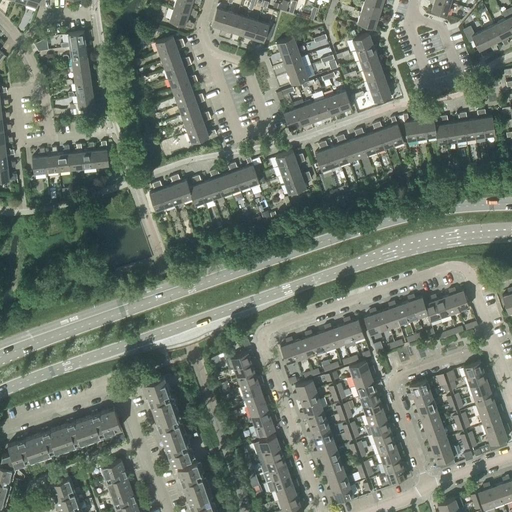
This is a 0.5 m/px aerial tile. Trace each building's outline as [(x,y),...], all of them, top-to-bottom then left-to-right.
[(190,10),(192,1),(189,0),(175,0),(173,8),(188,13),(196,15),(197,11),(194,10),(192,11),(190,10)] [(446,14),(450,1),(447,0),(433,0),(431,9),(446,14)] [(378,17),(381,6),(364,1),(361,11),(378,17)] [(222,27),(227,10),(217,7),(211,24),(222,27)] [(186,22),(188,13),(173,8),(169,20),(185,25),(192,27),(194,23),(190,21),(188,23),(186,22)] [(232,30),(237,13),(227,10),(222,27),(232,30)] [(374,27),(378,17),(361,11),(357,22),(374,27)] [(243,34),(248,17),(237,13),(232,30),(243,34)] [(253,37),(258,20),(248,17),(243,34),(253,37)] [(511,31),(505,17),(494,23),(501,37),(504,44),(509,42),(507,39),(505,38),(503,36),(511,31)] [(269,23),(258,20),(253,37),(264,40),(269,23)] [(501,37),(494,23),(482,29),(490,43),(493,50),(498,48),(496,44),(494,44),(492,41),(501,37)] [(490,43),(482,29),(471,34),(478,48),(482,56),(487,53),(485,50),(483,49),(481,47),(490,43)] [(69,40),(69,45),(85,43),(83,30),(68,33),(69,40)] [(352,38),(356,48),(373,42),(369,32),(352,38)] [(176,44),(184,42),(183,38),(178,40),(177,42),(176,42),(173,35),(156,41),(159,50),(176,44)] [(276,41),(280,51),(297,45),(293,35),(276,41)] [(46,37),(34,43),(38,50),(48,48),(46,37)] [(185,45),(184,42),(176,44),(159,50),(162,59),(180,53),(177,46),(179,46),(180,47),(185,45)] [(376,53),(373,42),(356,48),(359,59),(376,53)] [(87,55),(85,43),(69,45),(71,58),(87,55)] [(301,56),(297,45),(280,51),(284,62),(301,56)] [(182,60),(180,53),(162,59),(165,68),(183,62),(190,60),(189,56),(184,58),(184,60),(182,60)] [(380,63),(376,53),(359,59),(363,69),(380,63)] [(89,68),(87,55),(71,58),(73,70),(89,68)] [(304,66),(301,56),(284,62),(288,72),(304,66)] [(331,69),(337,66),(335,59),(328,62),(331,69)] [(192,63),(190,60),(183,62),(165,68),(168,77),(186,71),(183,64),(185,64),(187,65),(192,63)] [(384,73),(380,63),(363,69),(367,79),(384,73)] [(308,76),(304,66),(288,72),(291,82),(308,76)] [(91,80),(89,68),(73,70),(75,83),(91,80)] [(188,79),(186,71),(168,77),(172,86),(189,80),(197,78),(195,74),(190,76),(190,78),(188,79)] [(387,84),(384,73),(367,79),(370,90),(387,84)] [(198,81),(197,78),(189,80),(172,86),(175,96),(192,89),(190,82),(191,82),(193,83),(198,81)] [(92,93),(91,80),(75,83),(77,95),(92,93)] [(391,94),(387,84),(370,90),(374,100),(391,94)] [(195,97),(192,89),(175,96),(178,105),(196,99),(203,96),(202,92),(197,94),(196,97),(195,97)] [(345,89),(335,93),(341,109),(351,106),(345,89)] [(92,93),(77,95),(78,107),(91,106),(94,105),(92,93)] [(341,109),(335,93),(325,96),(331,113),(341,109)] [(205,100),(203,96),(196,99),(178,105),(181,114),(199,108),(196,100),(198,100),(200,102),(205,100)] [(331,113),(325,96),(314,100),(320,117),(331,113)] [(320,117),(314,100),(304,104),(310,120),(320,117)] [(1,114),(0,105),(0,104),(0,116),(1,117),(2,117),(10,116),(9,111),(6,112),(4,113),(1,114)] [(310,120),(304,104),(294,107),(300,124),(310,120)] [(511,104),(509,105),(502,106),(503,112),(506,111),(508,109),(510,108),(511,118),(511,117),(511,104)] [(76,108),(71,109),(71,114),(91,111),(91,106),(78,107),(76,108)] [(300,124),(294,107),(283,111),(289,128),(300,124)] [(201,115),(199,108),(181,114),(185,123),(202,117),(210,114),(208,110),(203,112),(203,115),(201,115)] [(481,116),(480,108),(476,109),(477,114),(479,115),(480,116),(472,118),(475,136),(484,135),(481,116)] [(484,108),(480,108),(481,116),(484,135),(494,133),(492,114),(484,116),(483,114),(485,113),(484,108)] [(423,118),(426,136),(436,134),(434,124),(435,124),(433,116),(426,117),(425,116),(427,114),(426,109),(422,110),(423,118)] [(423,118),(422,110),(418,110),(419,115),(421,117),(421,118),(414,119),(417,137),(426,136),(423,118)] [(462,119),(461,111),(457,112),(458,117),(460,118),(460,120),(453,121),(456,139),(465,138),(462,119)] [(475,136),(472,118),(465,119),(465,117),(466,116),(465,111),(461,111),(462,119),(465,138),(475,136)] [(417,137),(414,119),(407,120),(406,119),(408,117),(407,112),(403,113),(404,121),(407,139),(417,137)] [(211,118),(210,114),(202,117),(185,123),(188,133),(205,126),(203,119),(204,118),(206,120),(211,118)] [(456,139),(453,121),(446,122),(446,120),(447,119),(446,114),(442,115),(444,122),(446,141),(456,139)] [(395,123),(388,126),(394,143),(403,140),(397,122),(394,115),(390,116),(392,121),(394,121),(395,123)] [(437,142),(446,141),(444,122),(442,115),(438,115),(439,120),(441,121),(442,123),(435,124),(434,124),(436,134),(437,142)] [(3,126),(2,117),(1,117),(0,116),(0,129),(3,129),(11,128),(11,123),(7,124),(5,126),(3,126)] [(394,143),(388,126),(380,128),(380,127),(381,125),(380,120),(376,121),(379,129),(385,146),(394,143)] [(379,129),(376,121),(372,123),(374,128),(376,128),(377,130),(369,132),(376,150),(385,146),(379,129)] [(208,133),(205,126),(188,133),(191,142),(209,136),(216,133),(215,128),(210,130),(209,133),(208,133)] [(376,150),(369,132),(362,135),(362,133),(363,131),(362,126),(358,128),(360,135),(367,153),(376,150)] [(360,135),(358,128),(354,129),(356,134),(358,134),(359,136),(352,139),(358,156),(367,153),(360,135)] [(4,139),(3,129),(0,129),(0,141),(4,142),(5,142),(13,141),(12,136),(8,136),(7,139),(4,139)] [(358,156),(352,139),(344,141),(344,140),(345,138),(343,133),(340,134),(342,142),(349,159),(358,156)] [(342,142),(340,134),(336,136),(338,141),(340,141),(341,143),(333,145),(340,162),(349,159),(342,142)] [(340,162),(333,145),(326,148),(326,146),(327,144),(325,139),(322,141),(324,148),(331,166),(340,162)] [(103,149),(94,149),(95,165),(108,164),(107,148),(106,140),(101,141),(101,145),(103,146),(103,149)] [(6,151),(5,142),(4,142),(0,141),(0,154),(5,154),(6,154),(14,153),(14,148),(10,149),(8,151),(6,151)] [(324,148),(322,141),(318,142),(319,147),(322,147),(323,149),(315,152),(321,169),(331,166),(324,148)] [(94,149),(93,142),(88,142),(89,146),(91,147),(91,150),(82,151),(81,151),(83,167),(95,165),(94,149)] [(81,151),(82,151),(81,143),(76,144),(76,147),(79,149),(79,151),(69,152),(71,168),(83,167),(81,151)] [(58,170),(71,168),(69,152),(68,144),(63,145),(64,149),(62,149),(63,153),(57,154),(56,154),(58,170)] [(56,154),(57,154),(56,146),(51,146),(52,150),(54,151),(54,154),(44,155),(46,171),(58,170),(56,154)] [(44,155),(44,147),(39,148),(39,151),(41,153),(42,155),(31,156),(33,172),(46,171),(44,155)] [(296,159),(303,156),(302,153),(297,154),(297,156),(295,157),(293,149),(275,155),(279,165),(296,159)] [(7,163),(6,154),(5,154),(0,154),(0,167),(6,166),(7,167),(15,166),(15,161),(11,161),(10,163),(7,163)] [(250,164),(243,167),(249,185),(259,181),(253,164),(250,156),(246,158),(247,162),(250,163),(250,164)] [(282,174),(299,168),(297,160),(298,160),(300,162),(305,160),(303,156),(296,159),(279,165),(282,174)] [(249,185),(243,167),(236,170),(235,168),(237,166),(235,161),(231,163),(234,170),(240,188),(249,185)] [(234,170),(231,163),(227,164),(229,169),(232,169),(232,171),(225,173),(231,191),(240,188),(234,170)] [(8,176),(7,167),(6,166),(0,167),(0,180),(9,179),(17,178),(16,173),(12,173),(11,176),(8,176)] [(231,191),(225,173),(218,176),(217,174),(219,172),(217,168),(214,169),(216,176),(223,194),(231,191)] [(302,177),(310,174),(309,170),(304,172),(303,174),(302,175),(299,168),(282,174),(285,183),(302,177)] [(216,176),(214,169),(209,170),(211,175),(214,176),(214,177),(207,180),(213,197),(223,194),(216,176)] [(178,173),(174,175),(177,182),(183,200),(192,197),(192,196),(189,186),(186,179),(179,181),(178,179),(180,178),(178,173)] [(213,197),(207,180),(200,182),(199,181),(201,179),(199,174),(195,176),(198,183),(204,201),(213,197)] [(311,178),(310,174),(302,177),(285,183),(288,192),(306,186),(303,178),(305,178),(306,179),(311,178)] [(177,182),(174,175),(170,176),(172,180),(174,181),(175,183),(168,185),(174,203),(183,200),(177,182)] [(192,196),(192,197),(195,204),(204,201),(198,183),(195,176),(191,177),(193,182),(195,182),(196,184),(189,186),(192,196)] [(174,203),(168,185),(160,188),(160,186),(161,185),(160,180),(156,181),(158,189),(165,206),(174,203)] [(158,189),(156,181),(152,182),(154,187),(156,187),(157,189),(149,192),(155,210),(165,206),(158,189)] [(454,286),(451,288),(459,309),(469,306),(463,288),(456,291),(454,286)] [(511,310),(511,292),(510,287),(507,288),(508,293),(501,295),(507,312),(511,310)] [(459,309),(451,288),(448,289),(449,293),(443,295),(449,312),(459,309)] [(427,313),(424,302),(422,295),(415,298),(413,293),(410,294),(418,316),(427,313)] [(435,293),(432,294),(439,316),(441,322),(451,318),(449,312),(443,295),(437,298),(435,293)] [(418,316),(410,294),(407,295),(409,300),(402,302),(408,319),(418,316)] [(439,316),(432,294),(429,296),(430,300),(424,302),(427,313),(429,319),(439,316)] [(408,319),(402,302),(396,304),(394,300),(391,301),(399,323),(408,319)] [(399,323),(391,301),(388,302),(389,307),(383,309),(389,326),(399,323)] [(389,326),(383,309),(376,311),(375,307),(372,308),(379,329),(389,326)] [(379,329),(372,308),(368,309),(370,313),(363,316),(369,333),(379,329)] [(349,316),(346,317),(354,338),(364,335),(358,318),(351,320),(349,316)] [(354,338),(346,317),(343,318),(344,322),(338,325),(344,342),(354,338)] [(344,342),(338,325),(332,327),(330,322),(326,324),(334,345),(344,342)] [(334,345),(326,324),(324,325),(325,329),(318,332),(324,349),(334,345)] [(324,349),(318,332),(312,334),(311,329),(307,330),(315,352),(324,349)] [(315,352),(307,330),(304,331),(306,336),(299,338),(305,355),(315,352)] [(305,355),(299,338),(293,340),(292,336),(288,337),(295,359),(305,355)] [(295,359),(288,337),(285,338),(287,343),(280,345),(286,362),(295,359)] [(229,368),(234,366),(255,359),(254,356),(250,357),(247,350),(225,358),(229,368)] [(256,362),(255,359),(234,366),(237,376),(254,370),(252,364),(256,362)] [(352,375),(373,368),(372,364),(368,366),(365,359),(348,365),(352,375)] [(462,365),(466,375),(487,368),(486,364),(482,366),(479,359),(462,365)] [(375,371),(373,368),(352,375),(355,385),(372,379),(370,373),(375,371)] [(488,371),(487,368),(466,375),(469,385),(486,379),(484,372),(488,371)] [(452,369),(445,371),(449,381),(453,380),(456,379),(452,369)] [(256,376),(254,370),(237,376),(240,386),(262,378),(261,375),(256,376)] [(179,371),(165,376),(169,388),(183,383),(179,371)] [(442,384),(446,382),(444,375),(443,372),(436,375),(439,385),(442,384)] [(150,403),(154,413),(174,406),(163,375),(149,380),(151,385),(145,387),(148,398),(146,398),(148,404),(150,403)] [(263,381),(262,378),(240,386),(244,395),(261,389),(259,383),(263,381)] [(293,392),(294,396),(315,389),(312,378),(295,384),(297,391),(293,392)] [(407,392),(408,396),(429,388),(426,378),(409,384),(411,391),(407,392)] [(375,385),(372,379),(355,385),(359,394),(380,387),(379,384),(375,385)] [(488,385),(486,379),(469,385),(473,394),(494,387),(493,384),(488,385)] [(381,390),(380,387),(359,394),(362,404),(379,398),(377,392),(381,390)] [(495,390),(494,387),(473,394),(476,404),(493,398),(491,392),(495,390)] [(433,398),(429,388),(408,396),(409,399),(413,397),(416,404),(433,398)] [(247,405),(269,397),(268,394),(263,396),(261,389),(244,395),(247,405)] [(319,398),(315,389),(294,396),(295,399),(299,397),(302,404),(319,398)] [(270,401),(269,397),(247,405),(250,415),(268,409),(265,402),(270,401)] [(322,407),(319,398),(302,404),(304,410),(299,411),(300,415),(322,407)] [(365,414),(387,406),(386,403),(381,404),(379,398),(362,404),(365,414)] [(436,407),(433,398),(416,404),(418,410),(413,412),(415,415),(436,407)] [(495,404),(493,398),(476,404),(479,414),(501,406),(500,403),(495,404)] [(183,431),(174,406),(154,413),(157,422),(155,423),(157,429),(159,428),(163,438),(183,431)] [(369,423),(386,417),(384,411),(388,409),(387,406),(365,414),(369,423)] [(502,409),(501,406),(479,414),(483,423),(500,417),(497,411),(502,409)] [(325,417),(322,407),(300,415),(302,418),(306,416),(308,423),(325,417)] [(439,417),(436,407),(415,415),(416,418),(420,417),(422,423),(439,417)] [(92,414),(83,417),(90,437),(121,427),(116,412),(110,414),(108,408),(98,412),(97,409),(92,411),(92,414)] [(270,415),(268,409),(250,415),(254,424),(275,417),(274,413),(270,415)] [(90,437),(83,417),(73,421),(72,418),(67,420),(67,423),(58,426),(65,446),(90,437)] [(277,420),(275,417),(254,424),(257,434),(274,428),(272,421),(277,420)] [(329,427),(325,417),(308,423),(311,429),(306,431),(307,434),(329,427)] [(388,424),(386,417),(369,423),(372,433),(394,425),(393,422),(388,424)] [(443,426),(439,417),(422,423),(425,429),(420,431),(421,434),(443,426)] [(486,433),(508,425),(506,422),(502,424),(500,417),(483,423),(486,433)] [(395,429),(394,425),(372,433),(375,443),(393,437),(390,430),(395,429)] [(508,425),(486,433),(489,442),(487,443),(490,450),(507,444),(505,438),(507,437),(504,430),(509,429),(508,425)] [(65,446),(58,426),(48,429),(47,427),(42,429),(43,431),(33,435),(40,455),(65,446)] [(446,436),(443,426),(421,434),(422,437),(427,436),(429,442),(446,436)] [(332,436),(329,427),(307,434),(308,437),(313,436),(315,442),(332,436)] [(192,456),(183,431),(163,438),(166,447),(163,448),(165,454),(168,453),(172,463),(192,456)] [(123,434),(112,438),(114,443),(125,440),(123,434)] [(256,453),(283,443),(282,439),(278,441),(275,434),(252,442),(256,453)] [(40,455),(33,435),(23,438),(23,435),(17,437),(18,440),(8,444),(10,451),(2,454),(12,464),(14,463),(15,464),(40,455)] [(336,446),(332,436),(315,442),(317,448),(313,450),(314,454),(336,446)] [(450,446),(446,436),(429,442),(431,449),(427,450),(428,453),(450,446)] [(395,443),(393,437),(375,443),(379,452),(400,445),(399,441),(395,443)] [(284,446),(283,443),(256,453),(259,462),(282,454),(280,448),(284,446)] [(454,444),(450,446),(428,453),(429,457),(434,455),(436,462),(458,454),(454,444)] [(402,448),(400,445),(379,452),(382,462),(399,456),(397,450),(402,448)] [(339,455),(336,446),(314,454),(315,457),(320,455),(322,461),(339,455)] [(472,457),(472,456),(470,450),(463,452),(465,459),(472,457)] [(12,466),(12,464),(2,454),(0,459),(0,490),(5,492),(13,466),(12,466)] [(284,460),(282,454),(259,462),(263,472),(290,462),(289,459),(284,460)] [(342,465),(339,455),(322,461),(324,468),(320,469),(321,473),(342,465)] [(386,472),(407,464),(406,461),(402,462),(399,456),(382,462),(386,472)] [(101,465),(109,491),(130,484),(126,474),(129,473),(127,467),(124,468),(121,458),(101,465)] [(182,482),(186,492),(206,485),(197,459),(177,467),(180,477),(178,478),(180,483),(182,482)] [(291,465),(290,462),(263,472),(266,481),(289,474),(287,467),(291,465)] [(408,467),(407,464),(386,472),(389,482),(406,476),(404,469),(408,467)] [(346,475),(342,465),(321,473),(322,476),(326,474),(329,481),(346,475)] [(381,473),(378,474),(382,484),(389,482),(386,472),(381,473)] [(291,480),(289,474),(266,481),(270,491),(275,489),(297,482),(296,478),(291,480)] [(349,485),(346,475),(329,481),(331,487),(326,489),(328,492),(349,485)] [(55,499),(57,504),(77,496),(70,476),(49,483),(53,493),(50,494),(52,500),(55,499)] [(511,497),(511,496),(505,476),(501,477),(503,481),(497,483),(503,500),(511,497)] [(503,500),(497,483),(490,486),(489,481),(486,482),(493,504),(503,500)] [(298,484),(297,482),(275,489),(279,499),(296,493),(294,486),(298,484)] [(493,504),(486,482),(482,484),(484,488),(477,490),(483,507),(493,504)] [(133,493),(130,484),(109,491),(116,511),(128,511),(138,509),(135,499),(138,498),(136,492),(133,493)] [(208,511),(215,510),(206,485),(186,492),(189,502),(187,502),(189,508),(191,507),(192,511),(208,511)] [(353,494),(349,485),(328,492),(329,495),(333,494),(336,500),(353,494)] [(298,499),(296,493),(279,499),(282,508),(304,501),(303,497),(298,499)] [(435,511),(442,511),(458,507),(463,505),(460,495),(454,497),(437,502),(439,509),(435,511)] [(82,511),(77,496),(57,504),(58,509),(56,510),(56,511),(82,511)] [(305,504),(304,501),(282,508),(283,511),(302,511),(300,505),(305,504)]
